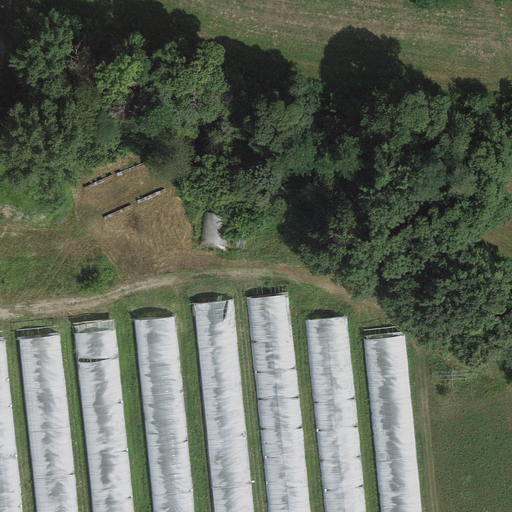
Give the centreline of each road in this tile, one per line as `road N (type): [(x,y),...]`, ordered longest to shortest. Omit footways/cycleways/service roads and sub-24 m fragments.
road 1 (track): [(0,305),(130,264),(301,269),(380,295),(511,400)]
road 2 (track): [(441,511),(424,330)]
